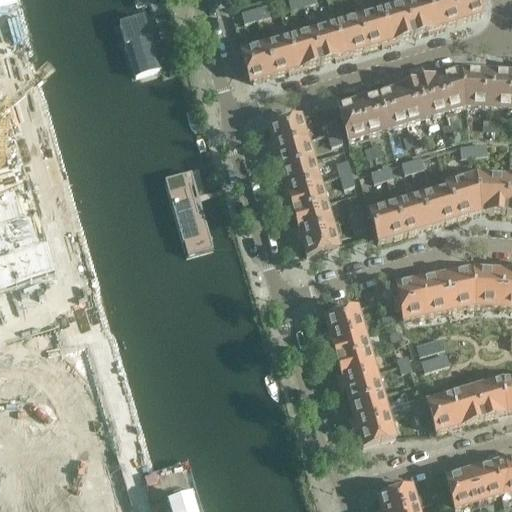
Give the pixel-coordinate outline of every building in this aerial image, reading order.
[(301,2),(304,12),(310,10),(307,0),(301,2)] [(308,0),(307,0),(310,10),(317,9),(314,0),(308,0)] [(437,35),(427,0),(404,7),(413,39),(428,35),(428,37),(437,35)] [(460,26),(451,0),(426,0),(427,0),(437,35),(446,32),(445,30),(460,26)] [(483,16),(477,0),(451,0),(460,26),(481,20),(483,16)] [(295,4),(298,14),(304,12),(301,2),(295,4)] [(289,5),(292,16),(298,14),(295,4),(289,5)] [(413,39),(404,7),(381,14),(391,48),(400,46),(399,44),(413,39)] [(261,14),(264,24),(270,22),(267,12),(261,14)] [(255,16),(258,26),(264,24),(261,14),(255,16)] [(391,48),(381,14),(357,20),(367,53),(381,49),(382,51),(391,48)] [(167,76),(148,15),(117,24),(137,85),(167,76)] [(249,17),(252,28),(258,26),(255,16),(249,17)] [(242,19),(245,29),(252,28),(249,17),(244,19),(242,19)] [(367,53),(357,20),(334,27),(344,62),(353,60),(352,57),(367,53)] [(344,62),(334,27),(311,34),(320,67),(335,63),(335,65),(344,62)] [(320,67),(311,34),(287,41),(298,76),(307,73),(306,71),(320,67)] [(298,76),(287,41),(264,48),(274,80),(288,76),(289,78),(298,76)] [(274,80),(264,48),(241,55),(249,85),(253,87),(274,80)] [(511,114),(511,72),(509,72),(509,77),(494,76),(491,113),(499,114),(500,108),(507,109),(507,114),(511,114)] [(466,112),(462,74),(460,74),(444,79),(442,75),(434,77),(446,117),(465,112),(466,112)] [(491,113),(494,76),(462,74),(466,112),(474,112),(475,107),(481,107),(481,113),(491,113)] [(446,117),(434,77),(425,80),(426,84),(416,87),(425,118),(432,117),(433,121),(446,117)] [(425,118),(416,87),(405,90),(403,86),(395,88),(407,129),(421,125),(420,120),(425,118)] [(0,295),(1,297),(56,281),(0,88),(0,295)] [(407,129),(395,88),(386,91),(387,96),(377,99),(386,130),(392,128),(394,133),(407,129)] [(386,130),(377,99),(366,102),(365,98),(356,100),(368,140),(382,136),(381,131),(386,130)] [(368,140),(356,100),(347,103),(348,107),(337,111),(348,147),(368,140)] [(307,143),(301,121),(268,131),(272,144),(267,145),(270,154),(307,143)] [(333,122),(322,125),(326,137),(337,134),(333,122)] [(458,136),(456,127),(449,128),(452,138),(458,136)] [(452,138),(449,128),(443,130),(445,140),(452,138)] [(340,144),(337,134),(326,137),(330,149),(340,146),(340,144)] [(420,147),(417,138),(411,140),(413,149),(420,147)] [(413,149),(411,140),(404,142),(407,151),(413,149)] [(309,165),(307,158),(311,157),(307,143),(270,154),(273,162),(277,161),(280,174),(309,165)] [(381,159),(378,149),(372,151),(374,161),(381,159)] [(485,150),(472,151),(474,163),(486,161),(485,150)] [(374,161),(372,151),(365,153),(368,163),(374,161)] [(474,163),(472,151),(460,153),(461,164),(474,163)] [(423,174),(420,164),(406,167),(410,178),(423,174)] [(320,185),(316,171),(311,172),(309,165),(280,174),(284,186),(280,187),(283,197),(320,185)] [(335,168),(339,181),(350,177),(346,165),(335,168)] [(172,176),(194,250),(213,245),(191,171),(172,176)] [(393,183),(389,172),(383,174),(386,185),(388,184),(393,183)] [(386,185),(383,174),(380,175),(371,177),(374,188),(384,186),(386,185)] [(353,189),(350,177),(339,181),(342,193),(353,189)] [(508,218),(509,181),(498,181),(498,185),(490,185),(490,180),(477,179),(473,180),(480,216),(508,218)] [(480,216),(473,180),(461,184),(463,188),(456,190),(454,186),(446,188),(447,191),(456,224),(480,216)] [(325,202),(320,185),(283,197),(286,205),(290,204),(293,217),(322,208),(321,203),(325,202)] [(456,224),(447,191),(416,200),(419,211),(423,210),(426,220),(430,219),(433,231),(443,228),(446,228),(452,226),(453,225),(456,224)] [(416,200),(394,206),(404,239),(406,239),(408,239),(415,237),(416,236),(433,231),(430,219),(426,220),(423,210),(419,211),(416,200)] [(404,239),(394,206),(368,215),(377,247),(392,243),(394,243),(400,242),(402,240),(404,239)] [(333,229),(328,213),(324,215),(322,208),(293,217),(297,230),(293,231),(296,241),(333,229)] [(360,217),(357,209),(346,212),(350,224),(361,221),(360,217)] [(364,233),(361,221),(350,224),(353,236),(364,233)] [(340,249),(333,229),(296,241),(298,249),(302,248),(306,261),(340,249)] [(474,311),(471,273),(443,279),(451,316),(459,314),(458,310),(467,308),(468,313),(474,311)] [(500,313),(502,275),(472,273),(471,273),(474,311),(475,311),(485,312),(486,306),(493,306),(493,312),(500,313)] [(511,275),(502,275),(500,313),(510,313),(510,307),(511,307),(511,275)] [(451,316),(443,279),(420,283),(428,321),(451,316)] [(428,321),(420,283),(398,288),(396,291),(398,300),(393,301),(395,315),(401,314),(403,326),(428,321)] [(363,333),(357,312),(324,322),(328,334),(324,336),(326,344),(363,333)] [(393,325),(391,318),(382,321),(384,328),(393,325)] [(363,350),(368,348),(363,333),(326,344),(329,354),(333,352),(337,365),(365,356),(363,350)] [(399,346),(397,338),(397,337),(390,339),(392,349),(399,346)] [(441,343),(435,345),(438,356),(444,354),(441,343)] [(438,356),(435,345),(429,347),(432,357),(438,356)] [(432,357),(429,347),(422,349),(425,359),(432,357)] [(425,359),(422,349),(416,351),(419,361),(425,359)] [(376,376),(372,362),(367,363),(365,356),(337,365),(341,378),(336,379),(339,387),(376,376)] [(449,370),(446,359),(440,361),(443,371),(449,370)] [(10,378),(0,381),(0,492),(10,511),(93,511),(79,462),(86,460),(77,429),(84,427),(75,397),(82,395),(72,360),(24,374),(25,378),(11,382),(10,378)] [(408,367),(408,365),(406,360),(397,363),(399,370),(408,367)] [(443,371),(440,361),(433,363),(437,373),(443,371)] [(437,373),(433,363),(427,364),(430,375),(437,373)] [(430,375),(427,364),(421,366),(424,377),(430,375)] [(411,375),(408,367),(399,370),(401,378),(411,375)] [(376,393),(381,392),(376,376),(339,387),(342,397),(346,396),(350,408),(378,399),(376,393)] [(511,416),(511,382),(500,383),(506,417),(511,416)] [(506,417),(500,383),(473,392),(482,424),(506,417)] [(482,424),(473,392),(450,398),(459,431),(482,424)] [(459,431),(450,398),(426,405),(436,438),(459,431)] [(389,420),(385,406),(380,407),(378,399),(350,408),(354,421),(349,422),(352,431),(389,420)] [(421,410),(419,403),(410,406),(412,413),(421,410)] [(424,418),(421,410),(412,413),(414,421),(424,418)] [(395,442),(389,420),(352,431),(354,440),(359,439),(362,452),(395,442)] [(511,463),(504,464),(493,467),(502,500),(511,499),(511,463)] [(502,500),(493,467),(469,474),(479,507),(502,500)] [(461,511),(479,507),(469,474),(445,481),(454,511),(461,511)] [(412,511),(418,510),(412,491),(377,501),(380,511),(412,511)] [(444,495),(435,498),(437,505),(446,502),(444,495)] [(446,502),(437,505),(439,511),(448,509),(446,502)]
